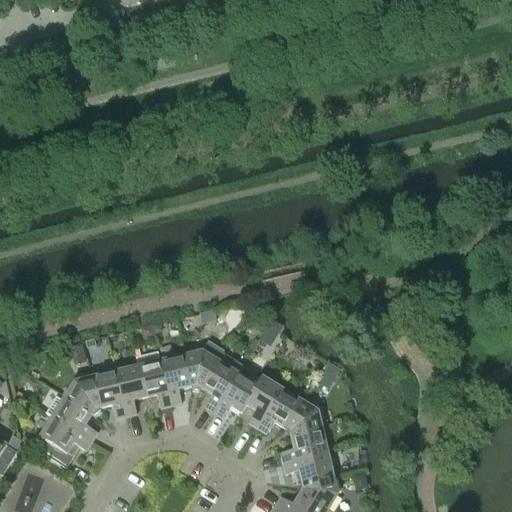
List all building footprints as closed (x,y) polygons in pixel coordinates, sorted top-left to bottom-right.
[(213,314),(200,317),(202,325),(215,322),(213,314)] [(150,329),(142,331),(143,335),(147,338),(152,337),(150,329)] [(182,358),(190,389),(196,387),(201,391),(218,364),(201,354),(182,358)] [(160,363),(170,408),(181,406),(178,392),(190,389),(182,358),(160,363)] [(137,369),(145,400),(156,397),(160,411),(170,408),(160,363),(137,369)] [(218,364),(201,391),(212,397),(204,409),(213,415),(237,376),(218,364)] [(115,374),(126,419),(136,416),(133,402),(145,400),(137,369),(115,374)] [(93,379),(100,410),(112,407),(115,421),(126,419),(115,374),(93,379)] [(237,376),(213,415),(222,421),(230,409),(241,415),(246,407),(245,407),(257,388),(256,387),(237,376)] [(100,410),(93,379),(74,384),(64,400),(91,417),(91,416),(93,417),(100,412),(100,410)] [(245,407),(246,407),(255,413),(248,425),(257,431),(281,392),(261,379),(256,387),(257,388),(245,407)] [(281,392),(257,431),(266,437),(274,424),(284,431),(301,404),(281,392)] [(52,420),(91,444),(97,435),(85,427),(91,417),(64,400),(62,403),(55,399),(45,416),(52,420)] [(291,440),(322,433),(317,414),(301,404),(284,431),(290,434),(291,440)] [(40,455),(66,471),(79,449),(85,453),(91,444),(52,420),(39,440),(46,445),(40,455)] [(282,466),(327,455),(322,433),(291,440),(294,452),(280,455),(282,466)] [(12,439),(6,448),(14,453),(20,444),(12,439)] [(6,448),(0,444),(0,476),(1,478),(16,454),(14,453),(6,448)] [(301,485),(332,478),(327,455),(282,466),(285,477),(299,474),(301,485)] [(300,497),(324,511),(327,511),(337,497),(332,478),(301,485),(303,491),(300,497)] [(275,509),(280,511),(324,511),(300,497),(293,507),(281,500),(275,509)]
